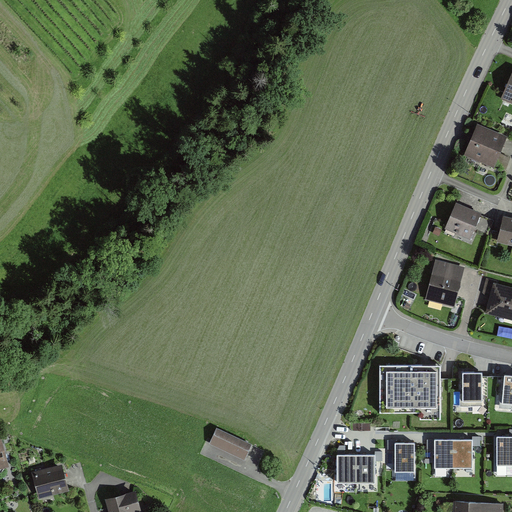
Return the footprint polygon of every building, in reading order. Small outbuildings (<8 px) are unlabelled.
[(511,80),(503,102),(511,105),(511,80)] [(467,156),(498,169),(511,138),(481,125),(467,156)] [(485,212),(458,201),(447,228),(474,239),(485,212)] [(500,242),(511,245),(511,217),(507,217),(500,242)] [(451,316),(462,276),(433,267),(423,300),(425,301),(423,308),(451,316)] [(511,317),(511,285),(496,281),(488,311),(511,317)] [(379,413),(420,413),(420,420),(441,420),(441,363),(379,363),(379,413)] [(463,408),(483,408),(483,380),(463,380),(463,408)] [(511,382),(505,381),(502,410),(511,411),(511,382)] [(250,451),(213,433),(204,452),(242,469),(250,451)] [(511,435),(497,435),(497,463),(511,462),(511,435)] [(436,465),(472,465),(472,438),(435,439),(436,465)] [(396,470),(414,470),(414,442),(396,442),(396,470)] [(338,480),(375,480),(374,453),(338,454),(338,480)] [(36,506),(67,497),(60,471),(29,480),(36,506)] [(104,511),(137,511),(133,497),(103,505),(104,511)] [(504,511),(505,505),(454,502),(453,511),(504,511)]
